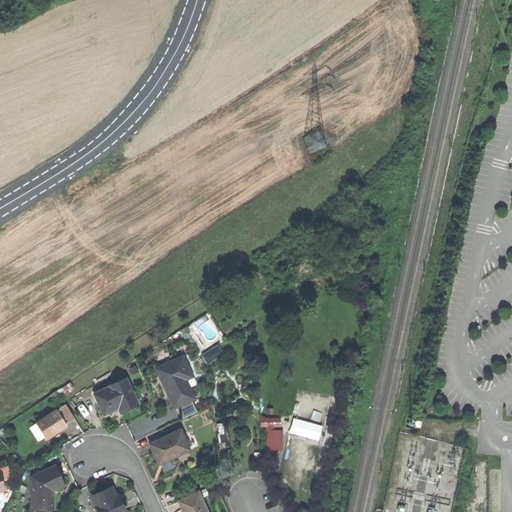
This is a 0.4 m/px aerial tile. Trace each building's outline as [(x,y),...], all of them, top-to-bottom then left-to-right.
[(218,345),(202,356),(208,365),(224,354),(218,345)] [(167,392),(174,408),(176,407),(191,400),(195,398),(190,388),(186,380),(192,377),(182,357),(156,370),(167,392)] [(196,385),(192,377),(186,380),(190,388),(196,385)] [(96,395),(105,415),(113,411),(119,408),(121,412),(138,405),(126,380),(110,387),(110,388),(96,395)] [(197,412),(191,400),(176,407),(181,419),(197,412)] [(70,403),(57,411),(65,425),(72,421),(79,416),(70,403)] [(57,411),(46,418),(55,431),(65,425),(57,411)] [(37,424),(46,437),(55,431),(46,418),(37,424)] [(285,430),(286,419),(270,418),(269,449),(283,449),(284,430),(285,430)] [(290,433),(322,438),(324,423),(293,418),(290,433)] [(154,454),(158,463),(171,457),(172,459),(190,450),(180,430),(149,445),(154,454)] [(32,478),(32,509),(53,509),(53,491),(64,485),(59,475),(55,467),(32,478)] [(92,497),(99,511),(125,511),(121,503),(119,504),(116,498),(112,488),(92,497)] [(183,511),(207,511),(198,493),(179,502),(183,511)]
